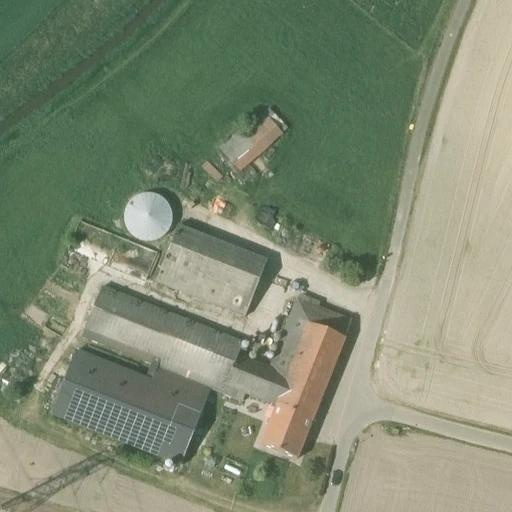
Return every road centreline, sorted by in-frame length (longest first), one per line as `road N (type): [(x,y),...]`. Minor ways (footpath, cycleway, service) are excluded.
road 1 (unclassified): [(356,405),(393,273),(422,117),(465,0)]
road 2 (unclassified): [(511,445),(356,405)]
